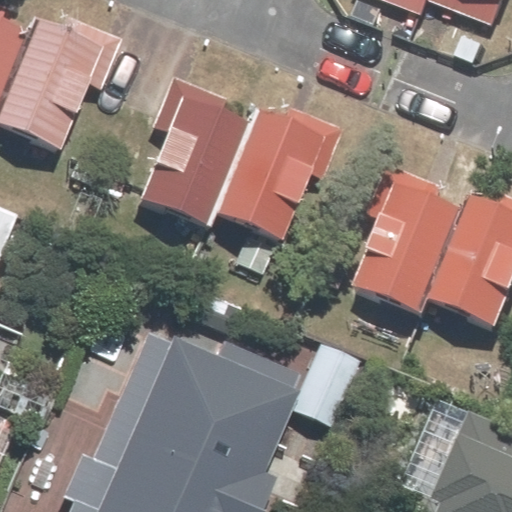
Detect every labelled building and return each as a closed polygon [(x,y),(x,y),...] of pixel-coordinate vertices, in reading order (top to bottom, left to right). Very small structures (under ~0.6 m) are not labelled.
[(370,0),(424,23),(431,5),(495,31),(508,0),(370,0)] [(0,132),(61,158),(90,90),(101,94),(122,43),(67,20),(61,35),(34,23),(28,37),(2,26),(8,13),(0,9),(0,132)] [(153,133),(168,139),(139,206),(211,237),(218,221),(282,250),(312,180),(323,185),(344,133),(287,110),(282,125),(259,116),(254,130),(223,118),(228,104),(174,82),(153,133)] [(372,221),(386,226),(357,296),(428,324),(433,309),(501,337),(511,309),(511,203),(505,200),(499,216),(473,206),(468,219),(437,206),(443,191),(392,171),(372,221)] [(0,213),(0,267),(19,222),(0,213)] [(265,511),(278,485),(265,480),(293,415),(300,398),(296,397),(302,380),(224,348),(217,363),(174,343),(172,348),(151,339),(93,462),(84,458),(64,502),(74,507),(72,511),(265,511)] [(321,350),(300,398),(293,415),(331,432),(361,367),(321,350)] [(511,511),(511,435),(441,405),(402,490),(440,506),(437,511),(511,511)]
